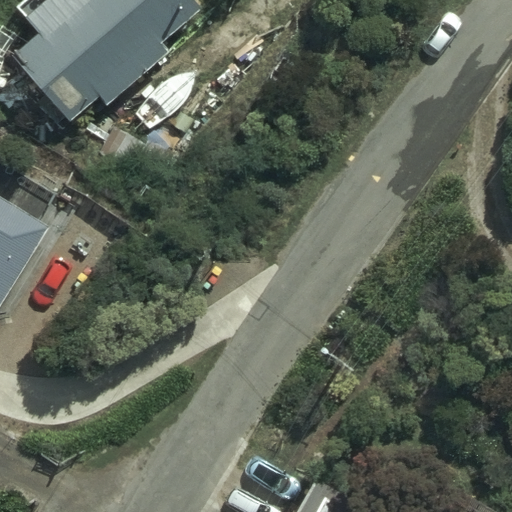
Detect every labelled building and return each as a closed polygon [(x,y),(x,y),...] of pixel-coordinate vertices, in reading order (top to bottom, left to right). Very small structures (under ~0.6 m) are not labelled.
[(100,111),(107,119),(170,66),(163,58),(210,17),(195,0),(54,0),(47,6),(42,0),(35,0),(16,17),(36,40),(9,64),(71,136),(100,111)] [(135,147),(107,119),(71,155),(98,183),(135,147)] [(202,182),(142,143),(115,184),(175,224),(202,182)] [(28,197),(0,179),(0,326),(50,249),(11,224),(28,197)] [(378,511),(316,470),(288,511),(378,511)]
